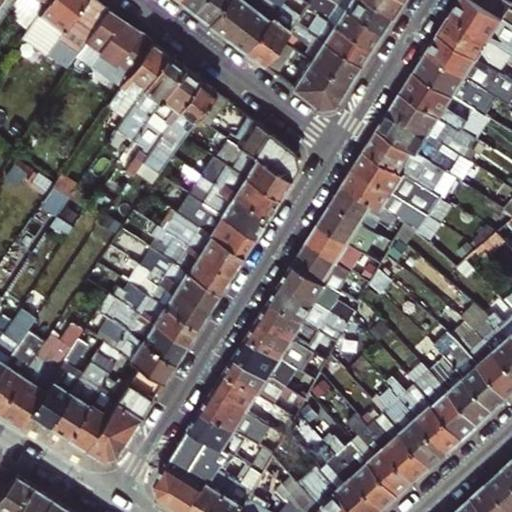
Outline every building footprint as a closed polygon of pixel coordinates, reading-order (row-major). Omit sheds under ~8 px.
[(0,0),(0,16),(8,6),(11,0),(0,0)] [(11,0),(8,6),(31,23),(46,0),(11,0)] [(70,62),(75,55),(105,10),(107,7),(97,0),(46,0),(31,23),(23,36),(37,45),(23,66),(32,72),(46,52),(47,53),(50,48),(70,62)] [(181,0),(194,10),(202,0),(181,0)] [(202,0),(194,10),(209,21),(225,0),(202,0)] [(225,0),(209,21),(227,34),(254,0),(225,0)] [(254,0),(227,34),(244,48),(270,15),(282,0),(254,0)] [(262,62),(281,38),(288,29),(292,24),(297,18),(301,12),(283,0),(282,0),(270,15),(244,48),(262,62)] [(370,46),(381,30),(338,0),(329,0),(325,7),(316,1),(315,4),(313,6),(370,46)] [(338,0),(381,30),(391,13),(371,0),(338,0)] [(371,0),(391,13),(399,0),(371,0)] [(511,8),(510,7),(511,4),(511,0),(461,0),(453,14),(492,38),(511,51),(511,8)] [(360,61),(370,46),(313,6),(315,4),(311,1),(301,12),(297,18),(360,61)] [(129,71),(150,41),(137,33),(138,31),(105,10),(75,55),(90,66),(100,53),(117,64),(118,63),(129,71)] [(494,50),(486,48),(492,38),(453,14),(441,31),(501,70),(507,61),(508,59),(494,50)] [(348,80),(360,61),(297,18),(292,24),(301,31),(306,34),(311,39),(303,52),(348,80)] [(281,38),(290,43),(297,35),(288,29),(281,38)] [(511,99),(511,76),(501,70),(441,31),(429,51),(466,74),(497,94),(510,102),(511,99)] [(334,103),(348,80),(303,52),(290,43),(281,38),(262,62),(319,105),(334,103)] [(494,50),(508,59),(511,53),(511,51),(492,38),(486,48),(494,50)] [(123,115),(133,102),(167,53),(151,40),(150,41),(129,71),(107,104),(123,115)] [(460,84),(466,74),(429,51),(417,69),(475,105),(477,107),(484,95),(468,85),(460,84)] [(132,137),(133,138),(183,65),(167,53),(133,102),(140,107),(122,133),(131,139),(132,137)] [(511,76),(511,63),(507,61),(501,70),(511,76)] [(142,160),(161,132),(199,77),(183,65),(133,138),(134,139),(143,145),(132,162),(138,166),(142,160)] [(466,121),(475,105),(417,69),(405,89),(423,100),(467,129),(471,124),(466,121)] [(477,107),(485,112),(497,94),(466,74),(460,84),(468,85),(484,95),(477,107)] [(184,134),(191,124),(196,115),(214,89),(199,77),(161,132),(168,137),(154,157),(159,160),(153,168),(158,171),(171,153),(184,134)] [(196,115),(209,123),(225,98),(214,89),(196,115)] [(476,135),(467,129),(423,100),(405,89),(392,108),(442,139),(447,132),(466,143),(470,145),(476,135)] [(115,127),(122,133),(140,107),(133,102),(123,115),(115,127)] [(473,159),(461,151),(442,139),(392,108),(381,126),(406,143),(455,174),(461,178),(473,159)] [(297,164),(293,149),(258,122),(246,140),(240,137),(237,142),(290,175),(297,164)] [(184,134),(189,138),(196,128),(191,124),(184,134)] [(451,181),(455,174),(406,143),(381,126),(367,148),(432,189),(441,175),(451,181)] [(159,160),(154,157),(168,137),(161,132),(142,160),(153,168),(159,160)] [(442,139),(461,151),(466,143),(447,132),(442,139)] [(171,153),(180,159),(193,140),(189,138),(184,134),(171,153)] [(278,194),(290,175),(237,142),(226,134),(217,147),(207,141),(203,146),(214,154),(227,162),(278,194)] [(441,194),(432,189),(367,148),(357,164),(414,201),(430,211),(441,194)] [(158,171),(167,177),(180,159),(171,153),(158,171)] [(209,162),(221,170),(227,162),(214,154),(209,162)] [(265,214),(278,194),(227,162),(221,170),(209,162),(202,173),(265,214)] [(413,202),(414,201),(357,164),(346,181),(384,204),(388,197),(409,210),(409,209),(413,202)] [(254,233),(265,214),(202,173),(194,167),(189,175),(198,180),(196,183),(208,191),(203,200),(220,211),(254,233)] [(68,195),(76,183),(61,172),(57,179),(53,185),(68,195)] [(372,222),(384,204),(346,181),(333,201),(363,219),(364,217),(372,222)] [(190,192),(203,200),(208,191),(196,183),(190,192)] [(214,220),(220,211),(203,200),(197,209),(214,220)] [(241,252),(254,233),(220,211),(214,220),(197,209),(184,201),(178,211),(241,252)] [(367,224),(362,221),(363,219),(333,201),(321,221),(350,239),(352,235),(356,230),(361,234),(367,224)] [(426,220),(430,213),(413,202),(409,209),(426,220)] [(218,289),(230,271),(186,242),(167,230),(134,207),(127,217),(149,231),(161,238),(160,240),(167,244),(161,252),(218,289)] [(230,271),(241,252),(178,211),(175,209),(167,220),(172,223),(191,236),(186,242),(230,271)] [(388,229),(396,234),(405,218),(397,212),(387,228),(388,229)] [(396,234),(407,242),(416,227),(406,218),(405,218),(396,234)] [(365,249),(350,239),(321,221),(308,241),(337,260),(342,251),(357,261),(362,253),(365,249)] [(186,242),(191,236),(172,223),(167,230),(186,242)] [(395,236),(396,234),(388,229),(385,233),(394,239),(395,236)] [(161,252),(167,244),(160,240),(161,238),(149,231),(143,241),(161,252)] [(483,243),(490,251),(504,239),(500,233),(498,231),(483,243)] [(391,243),(394,239),(385,233),(382,238),(391,243)] [(382,260),(387,251),(391,243),(382,238),(382,237),(374,249),(352,235),(350,239),(365,249),(382,260)] [(387,251),(399,257),(407,242),(395,236),(394,239),(391,243),(387,251)] [(337,287),(349,267),(337,260),(308,241),(296,261),(337,287)] [(466,257),(474,265),(490,251),(483,243),(482,243),(480,245),(466,257)] [(373,275),(378,266),(382,260),(365,249),(362,253),(369,258),(365,266),(366,271),(373,275)] [(218,289),(161,252),(150,270),(207,306),(218,289)] [(465,273),(474,265),(466,257),(458,264),(465,273)] [(130,266),(145,276),(150,270),(134,260),(130,266)] [(342,290),(337,287),(296,261),(284,279),(349,319),(352,314),(355,309),(337,298),(342,290)] [(370,281),(380,291),(391,277),(378,266),(373,275),(370,281)] [(196,324),(207,306),(150,270),(145,276),(155,283),(149,294),(196,324)] [(363,276),(370,281),(373,275),(366,271),(363,276)] [(144,291),(149,294),(155,283),(145,276),(138,287),(144,291)] [(368,285),(370,281),(363,276),(360,281),(368,285)] [(338,339),(349,319),(284,279),(273,297),(306,319),(315,324),(331,335),(338,339)] [(359,301),(362,296),(368,285),(360,281),(353,293),(351,296),(359,301)] [(133,298),(138,301),(144,291),(138,287),(131,283),(126,291),(120,300),(129,305),(133,298)] [(111,294),(120,300),(126,291),(117,285),(111,294)] [(511,295),(509,292),(502,285),(496,290),(511,307),(511,295)] [(186,340),(196,324),(149,294),(144,291),(138,301),(133,298),(129,305),(186,340)] [(175,358),(186,340),(129,305),(120,300),(111,294),(108,292),(97,309),(175,358)] [(261,316),(295,337),(306,319),(273,297),(261,316)] [(0,332),(1,331),(16,308),(4,300),(0,306),(0,332)] [(1,331),(12,338),(27,315),(16,308),(1,331)] [(163,377),(175,358),(97,309),(93,315),(98,319),(112,328),(105,339),(123,351),(132,357),(140,362),(163,377)] [(511,336),(511,312),(500,323),(511,336)] [(511,366),(511,336),(500,323),(490,314),(476,327),(511,366)] [(85,327),(91,330),(98,319),(93,315),(85,327)] [(290,359),(302,341),(295,337),(261,316),(250,334),(290,359)] [(302,341),(304,342),(315,324),(306,319),(295,337),(302,341)] [(510,395),(511,393),(511,366),(476,327),(461,340),(486,368),(510,395)] [(0,367),(0,403),(34,354),(47,335),(37,329),(34,334),(32,332),(17,353),(12,350),(0,367)] [(12,350),(17,353),(32,332),(27,329),(18,342),(12,350)] [(6,346),(12,350),(18,342),(12,338),(1,331),(0,332),(0,336),(9,342),(6,346)] [(291,360),(290,359),(250,334),(238,352),(279,377),(283,380),(287,374),(284,372),(291,360)] [(330,341),(335,344),(338,339),(331,335),(328,340),(330,341)] [(0,367),(12,350),(6,346),(9,342),(0,336),(0,367)] [(30,409),(47,421),(82,371),(71,363),(78,351),(85,342),(78,338),(57,369),(30,409)] [(119,356),(123,351),(105,339),(104,338),(99,346),(104,350),(106,347),(119,356)] [(510,395),(486,368),(461,340),(446,354),(495,408),(510,395)] [(327,357),(330,352),(335,344),(330,341),(322,354),(327,357)] [(47,421),(66,433),(98,386),(94,383),(104,369),(96,363),(101,355),(104,350),(99,346),(90,359),(82,371),(47,421)] [(317,376),(320,370),(327,357),(322,354),(316,350),(309,364),(314,367),(311,372),(317,376)] [(71,363),(82,371),(90,359),(78,351),(71,363)] [(274,386),(279,377),(238,352),(227,370),(271,398),(275,401),(281,390),(274,386)] [(0,411),(20,425),(30,409),(57,369),(34,354),(0,403),(0,411)] [(480,422),(495,408),(446,354),(431,367),(480,422)] [(98,386),(107,374),(114,364),(101,355),(96,363),(104,369),(94,383),(98,386)] [(66,433),(84,446),(140,362),(132,357),(117,380),(107,374),(98,386),(66,433)] [(99,456),(115,453),(163,377),(140,362),(84,446),(99,456)] [(466,435),(480,422),(431,367),(426,372),(435,382),(425,391),(435,402),(466,435)] [(307,395),(309,390),(317,376),(311,372),(306,369),(299,383),(304,386),(301,391),(307,395)] [(259,417),(271,398),(227,370),(215,389),(259,417)] [(416,381),(425,391),(435,382),(426,372),(416,381)] [(448,450),(466,435),(435,402),(428,408),(409,387),(396,373),(386,382),(394,389),(399,396),(448,450)] [(428,408),(435,402),(425,391),(416,381),(409,387),(428,408)] [(269,423),(259,417),(215,389),(204,407),(253,438),(258,441),(269,423)] [(377,404),(383,410),(399,396),(394,389),(377,404)] [(296,399),(302,403),(307,395),(301,391),(296,399)] [(432,465),(448,450),(399,396),(383,410),(383,411),(402,431),(432,465)] [(296,414),(297,411),(302,403),(296,399),(293,397),(287,408),(296,414)] [(241,456),(253,438),(204,407),(192,425),(230,449),(241,456)] [(285,433),(287,430),(296,414),(287,408),(279,422),(283,424),(279,430),(285,433)] [(396,436),(402,431),(383,411),(378,416),(396,436)] [(401,493),(417,479),(386,444),(368,424),(356,412),(350,417),(354,421),(350,424),(359,433),(352,439),(401,493)] [(417,479),(432,465),(402,431),(396,436),(378,416),(368,424),(386,444),(417,479)] [(161,495),(186,511),(189,511),(230,449),(192,425),(157,480),(161,495)] [(385,507),(401,493),(352,439),(346,444),(336,433),(326,441),(327,442),(344,460),(385,507)] [(359,511),(379,511),(385,507),(344,460),(327,442),(319,450),(329,460),(327,462),(345,482),(339,488),(359,511)] [(255,465),(264,470),(274,452),(269,448),(266,453),(264,451),(255,465)] [(189,511),(214,511),(247,460),(241,456),(230,449),(189,511)] [(214,511),(240,511),(250,495),(261,475),(264,470),(255,465),(247,460),(214,511)] [(339,488),(345,482),(327,462),(321,467),(339,488)] [(359,511),(339,488),(321,467),(313,474),(305,465),(294,475),(296,477),(327,511),(359,511)] [(511,477),(504,469),(489,482),(511,507),(511,477)] [(0,511),(14,511),(18,506),(34,483),(14,470),(0,489),(0,511)] [(327,511),(296,477),(282,494),(302,511),(327,511)] [(511,511),(511,507),(489,482),(474,495),(489,511),(511,511)] [(14,511),(39,511),(50,494),(34,483),(18,506),(14,511)] [(68,511),(71,507),(50,494),(39,511),(68,511)] [(269,511),(272,509),(250,495),(240,511),(269,511)] [(489,511),(474,495),(459,509),(462,511),(489,511)]
